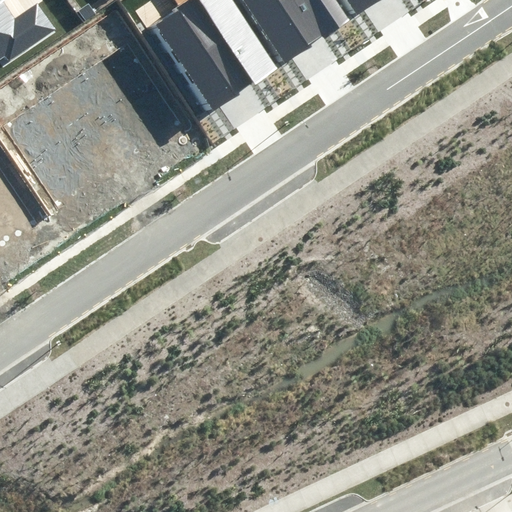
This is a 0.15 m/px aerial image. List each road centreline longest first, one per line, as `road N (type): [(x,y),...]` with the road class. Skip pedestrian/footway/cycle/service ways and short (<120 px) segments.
road 1 (residential): [(511,6),(0,346)]
road 2 (residential): [(511,448),(375,511)]
